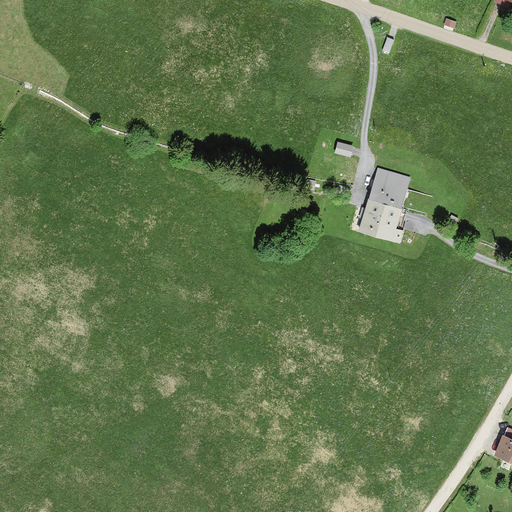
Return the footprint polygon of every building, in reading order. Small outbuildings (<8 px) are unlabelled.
[(444,17),(443,23),(454,26),(456,19),(444,17)] [(387,37),(381,50),(387,53),(393,40),(387,37)] [(336,139),(333,150),(350,155),(353,143),(336,139)] [(370,189),(368,198),(399,206),(400,207),(404,192),(407,178),(376,170),(370,189)] [(395,227),(400,207),(399,206),(368,198),(359,230),(398,242),(402,230),(395,227)] [(450,218),(444,226),(452,231),(456,221),(450,218)] [(511,428),(507,427),(496,454),(511,460),(511,428)]
